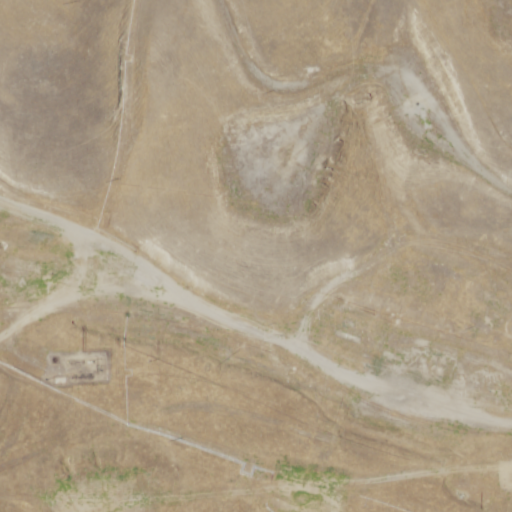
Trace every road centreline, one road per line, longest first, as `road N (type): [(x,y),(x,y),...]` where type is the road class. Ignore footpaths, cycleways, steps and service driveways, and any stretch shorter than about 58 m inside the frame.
road 1 (track): [(0,197),(32,211),(101,284),(511,498)]
road 2 (track): [(370,511),(437,493),(511,506)]
